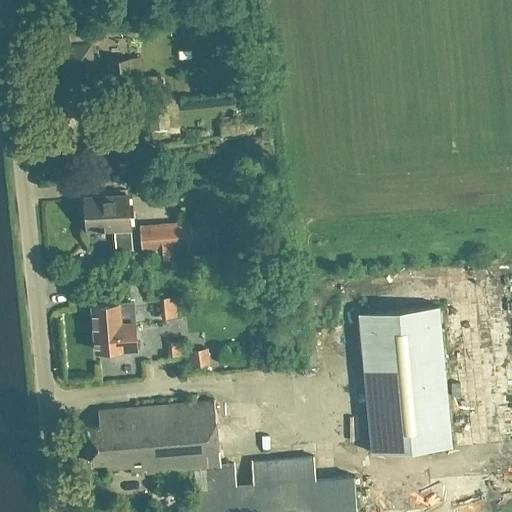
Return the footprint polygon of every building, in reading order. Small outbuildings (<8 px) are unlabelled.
[(96,13),(97,25),(109,24),(108,12),(96,13)] [(108,67),(95,68),(92,41),(51,46),(58,101),(73,100),(71,84),(97,81),(98,90),(110,89),(111,93),(149,89),(142,55),(107,59),(108,67)] [(148,100),(150,130),(165,129),(163,99),(148,100)] [(99,230),(131,227),(128,193),(82,196),(85,230),(99,229),(99,230)] [(208,226),(191,227),(191,221),(139,225),(142,251),(148,250),(148,257),(160,256),(160,260),(178,259),(178,256),(210,254),(210,247),(208,226)] [(167,317),(182,316),(181,295),(166,296),(167,317)] [(117,352),(139,351),(137,305),(122,306),(96,306),(98,338),(99,352),(117,352)] [(440,305),(360,312),(372,453),(452,446),(440,305)] [(214,365),(213,347),(194,348),(195,366),(214,365)] [(357,511),(354,475),(316,478),(314,455),(252,459),(254,484),(235,486),(233,463),(220,464),(214,399),(99,410),(100,424),(88,425),(91,462),(107,461),(108,467),(131,465),(132,470),(144,469),(144,472),(193,468),(197,511),(357,511)] [(152,485),(137,488),(138,500),(153,498),(152,485)]
